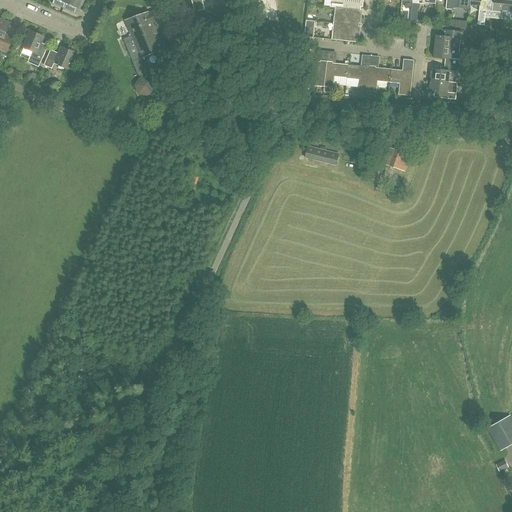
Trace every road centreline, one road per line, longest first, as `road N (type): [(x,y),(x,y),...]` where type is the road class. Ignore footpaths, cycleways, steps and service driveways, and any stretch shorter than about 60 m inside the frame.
road 1 (unclassified): [(102,511),(289,102)]
road 2 (unclassified): [(289,102),(123,129),(0,80)]
road 3 (unclassified): [(511,124),(289,102)]
